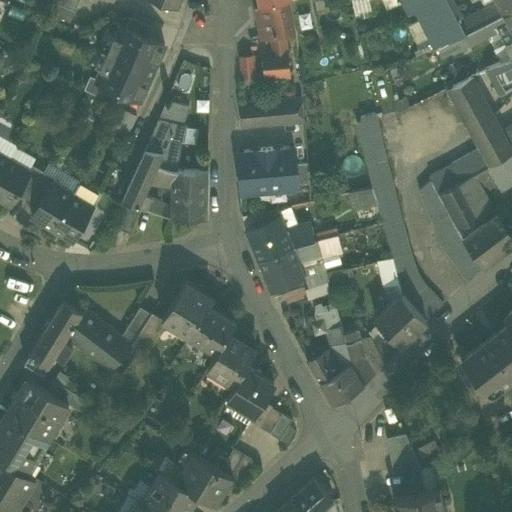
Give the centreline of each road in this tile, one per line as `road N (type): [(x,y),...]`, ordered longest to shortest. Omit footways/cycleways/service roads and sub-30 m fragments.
road 1 (residential): [(329,435),(511,256)]
road 2 (residential): [(227,28),(227,247)]
road 3 (residential): [(227,247),(329,435)]
road 4 (residential): [(227,28),(185,35),(116,184)]
road 5 (residential): [(227,247),(61,267)]
road 6 (residential): [(61,267),(0,374)]
